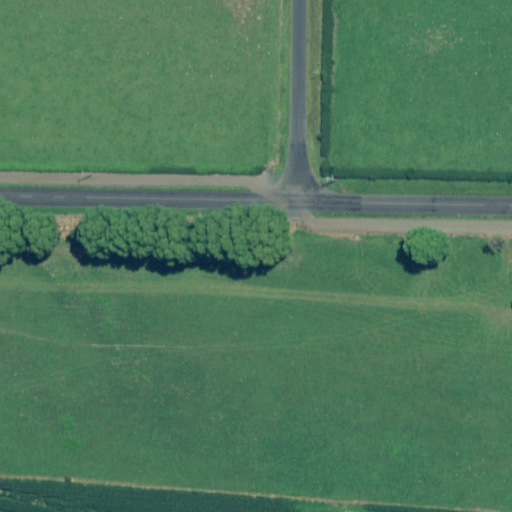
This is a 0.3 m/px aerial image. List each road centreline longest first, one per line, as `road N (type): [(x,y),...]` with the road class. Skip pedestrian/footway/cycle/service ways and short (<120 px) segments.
road 1 (unclassified): [(0,196),(297,202)]
road 2 (unclassified): [(297,202),(511,207)]
road 3 (unclassified): [(297,202),(300,0)]
